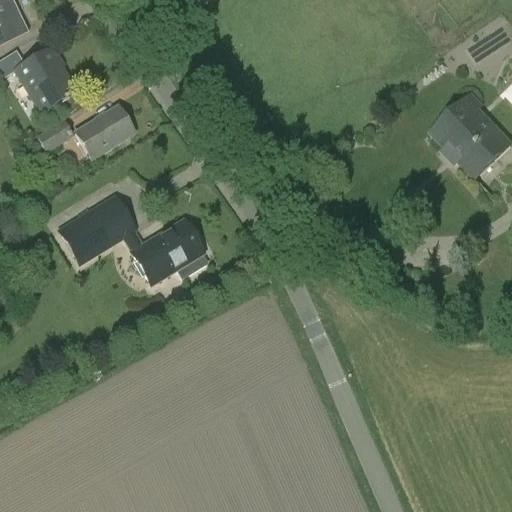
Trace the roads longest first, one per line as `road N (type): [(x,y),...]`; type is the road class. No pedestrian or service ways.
road 1 (residential): [(326,361),(289,279),(95,0)]
road 2 (unclassified): [(390,511),(326,361)]
